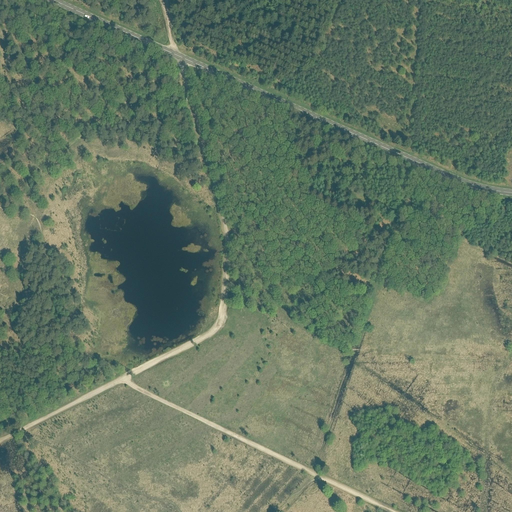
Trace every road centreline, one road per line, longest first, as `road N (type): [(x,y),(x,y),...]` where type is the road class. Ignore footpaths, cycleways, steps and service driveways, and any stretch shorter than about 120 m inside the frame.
road 1 (primary): [(511,193),(465,183),(51,0)]
road 2 (track): [(59,410),(219,321),(226,237),(187,88)]
road 3 (track): [(416,162),(313,474)]
road 4 (track): [(325,479),(120,379)]
